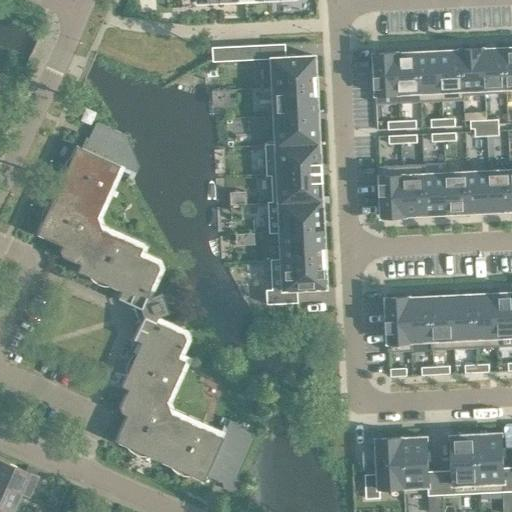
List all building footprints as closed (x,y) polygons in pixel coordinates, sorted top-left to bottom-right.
[(259,44),(250,45),(251,59),(269,58),(270,87),(314,85),(314,75),(313,75),(312,55),(284,56),(283,43),(259,44)] [(234,45),(226,46),(227,60),(235,59),(234,45)] [(242,45),(234,45),(235,59),(243,59),(242,45)] [(250,45),(242,45),(243,59),(251,59),(250,45)] [(218,46),(210,47),(211,61),(219,60),(218,46)] [(226,46),(218,46),(219,60),(227,60),(226,46)] [(482,48),(484,93),(506,92),(504,47),(484,48),(483,48),(482,48)] [(482,48),(461,49),(463,99),(465,99),(464,94),(484,93),(482,48)] [(439,50),(442,100),(463,99),(461,49),(460,49),(439,50)] [(439,50),(418,51),(420,101),(442,100),(439,50)] [(396,52),(398,102),(420,101),(418,51),(397,52),(396,52)] [(396,52),(373,53),(376,103),(398,102),(396,52)] [(314,85),(270,87),(271,116),(315,113),(314,94),(315,94),(314,85)] [(80,119),(89,123),(94,112),(85,108),(80,119)] [(273,143),(263,144),(263,145),(317,142),(315,113),(271,116),(273,143)] [(455,117),(442,118),(443,126),(455,126),(455,117)] [(442,118),(430,118),(431,127),(443,126),(442,118)] [(498,118),(486,119),(486,127),(498,127),(498,118)] [(416,119),(401,120),(402,128),(416,127),(416,119)] [(486,119),(470,120),(470,128),(474,128),(486,127),(486,119)] [(401,120),(387,121),(388,129),(402,128),(401,120)] [(124,392),(118,406),(120,412),(125,414),(113,440),(126,446),(129,443),(145,450),(146,455),(169,466),(173,463),(189,470),(189,475),(202,480),(204,475),(221,482),(222,487),(230,491),(236,489),(239,482),(236,475),(253,439),(248,428),(229,419),(223,431),(222,431),(220,436),(204,429),(200,430),(193,445),(189,443),(196,428),(194,424),(160,409),(156,410),(149,426),(145,424),(152,408),(151,405),(166,399),(171,388),(170,383),(154,377),(156,372),(171,379),(176,377),(183,360),(176,357),(184,338),(182,333),(155,321),(157,316),(167,312),(166,307),(169,306),(166,297),(162,298),(160,293),(150,297),(145,295),(158,268),(156,262),(137,254),(141,247),(123,239),(119,241),(112,256),(108,254),(115,239),(113,234),(101,229),(86,235),(84,228),(91,225),(106,192),(105,188),(90,181),(91,176),(107,183),(111,182),(118,165),(123,168),(123,167),(135,172),(138,166),(126,135),(95,122),(88,138),(85,136),(80,147),(75,145),(69,157),(72,161),(65,177),(60,177),(50,201),(52,204),(45,220),(40,221),(35,233),(61,245),(58,250),(61,256),(75,262),(75,261),(79,263),(76,270),(88,276),(92,273),(108,280),(109,285),(120,290),(116,297),(134,305),(133,307),(137,320),(139,321),(132,338),(139,341),(134,353),(137,356),(130,372),(125,373),(119,385),(126,388),(124,392)] [(486,127),(474,128),(474,136),(487,135),(486,127)] [(498,127),(486,127),(487,135),(499,135),(499,129),(498,127)] [(443,132),(431,133),(432,141),(444,140),(443,132)] [(455,132),(443,132),(444,140),(456,140),(455,132)] [(417,133),(402,134),(403,143),(417,142),(417,133)] [(402,134),(388,135),(388,143),(403,143),(402,134)] [(317,142),(263,145),(265,174),(318,171),(318,162),(317,142)] [(424,163),(423,164),(426,213),(447,212),(445,172),(425,173),(424,163)] [(423,164),(402,165),(404,215),(405,215),(405,214),(426,213),(423,164)] [(402,165),(379,166),(381,216),(404,215),(402,165)] [(510,169),(488,170),(490,210),(511,209),(510,169)] [(488,170),(467,171),(469,211),(490,210),(488,170)] [(318,171),(265,174),(265,175),(274,174),(275,201),(266,201),(266,202),(319,200),(319,180),(318,171)] [(467,171),(445,172),(447,212),(469,211),(467,171)] [(319,200),(266,202),(268,231),(321,229),(319,200)] [(321,229),(268,231),(268,232),(277,232),(279,258),(269,259),(269,260),(323,257),(322,248),(321,229)] [(270,289),(264,289),(265,303),(296,302),(295,289),(324,287),(323,267),(323,257),(269,260),(270,289)] [(511,291),(494,292),(497,346),(511,345),(511,291)] [(494,292),(473,293),(475,347),(497,346),(494,292)] [(473,293),(451,295),(454,348),(475,347),(473,293)] [(451,295),(430,296),(432,349),(454,348),(451,295)] [(408,296),(385,297),(388,351),(411,350),(408,296)] [(409,296),(408,296),(411,350),(412,350),(412,340),(431,339),(431,349),(432,349),(430,296),(409,297),(409,296)] [(476,363),(464,364),(465,372),(477,372),(476,363)] [(488,363),(476,363),(477,372),(489,371),(488,363)] [(449,365),(435,366),(436,374),(450,373),(449,365)] [(435,366),(421,366),(421,375),(436,374),(435,366)] [(406,367),(390,368),(390,376),(407,375),(406,367)] [(501,432),(476,433),(479,492),(511,490),(511,465),(503,466),(501,432)] [(453,469),(440,470),(442,494),(479,492),(476,433),(451,434),(453,469)] [(426,435),(401,437),(403,486),(428,485),(428,494),(442,494),(440,470),(428,470),(426,435)] [(378,473),(365,474),(366,498),(380,497),(379,487),(403,486),(401,437),(376,438),(378,473)] [(0,484),(19,493),(28,497),(37,476),(35,475),(28,472),(23,470),(0,459),(0,484)] [(26,464),(23,470),(28,472),(35,475),(38,469),(26,464)] [(0,507),(9,511),(10,511),(19,493),(0,484),(0,507)]
